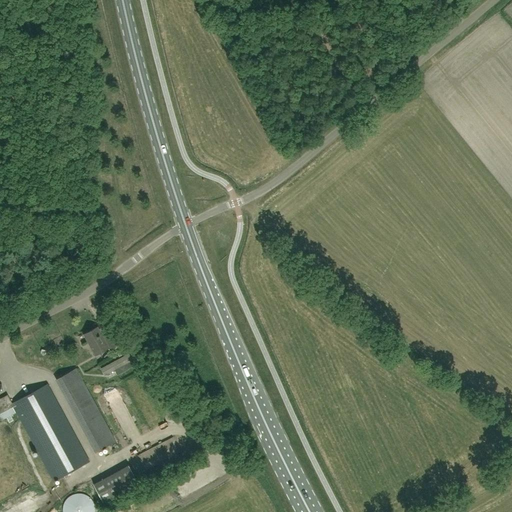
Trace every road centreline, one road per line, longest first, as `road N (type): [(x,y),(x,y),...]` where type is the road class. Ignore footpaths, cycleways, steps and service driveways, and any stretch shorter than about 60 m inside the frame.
road 1 (unclassified): [(186,227),(291,169),(493,0)]
road 2 (primary): [(309,511),(186,227)]
road 3 (primary): [(186,227),(121,0)]
road 4 (unclassified): [(0,339),(186,227)]
